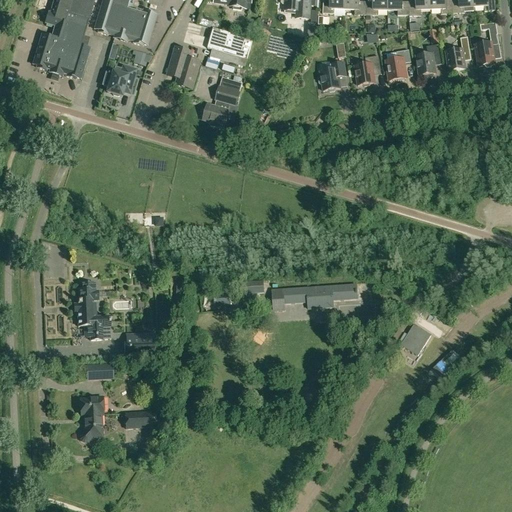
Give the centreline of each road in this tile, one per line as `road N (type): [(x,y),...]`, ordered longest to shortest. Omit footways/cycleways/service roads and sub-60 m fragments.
road 1 (residential): [(511,244),(80,115)]
road 2 (residential): [(47,455),(35,238),(80,115)]
road 3 (residential): [(347,105),(510,78)]
